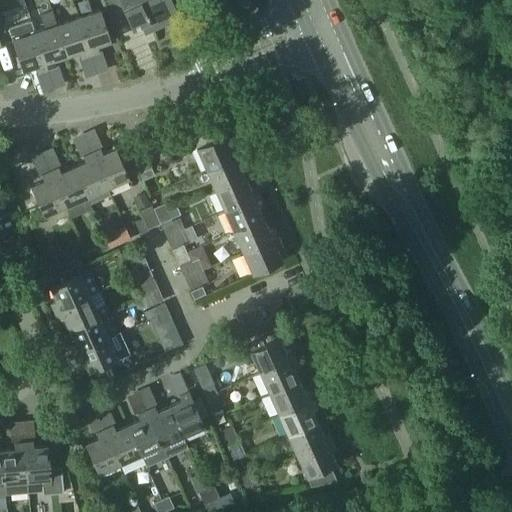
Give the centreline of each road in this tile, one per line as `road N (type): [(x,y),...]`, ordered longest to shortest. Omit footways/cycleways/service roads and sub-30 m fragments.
road 1 (primary): [(511,416),(319,24)]
road 2 (unclassified): [(0,114),(150,94),(319,24)]
road 3 (residential): [(24,379),(88,402),(182,360),(196,332)]
road 4 (residential): [(24,379),(26,320),(0,254)]
road 5 (residential): [(196,332),(210,315),(300,275)]
